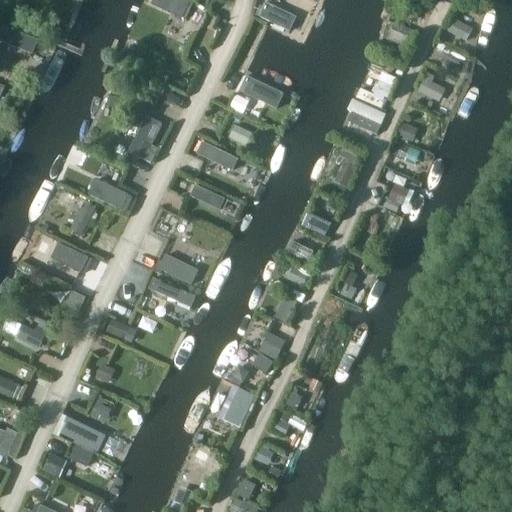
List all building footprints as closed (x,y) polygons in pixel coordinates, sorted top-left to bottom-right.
[(146,0),(146,1),(178,15),(183,0),(146,0)] [(36,10),(22,4),(18,14),(32,20),(36,10)] [(290,32),(297,18),(266,4),(260,18),(290,32)] [(454,22),(448,33),(464,41),(466,42),(469,38),(473,31),(471,30),(470,29),(454,21),(454,22)] [(418,34),(396,25),(388,42),(410,51),(418,34)] [(19,34),(13,48),(31,56),(36,41),(19,34)] [(284,95),(247,78),(240,92),(277,110),(284,95)] [(438,103),(445,90),(424,79),(417,93),(429,99),(438,103)] [(349,112),(351,113),(381,127),(386,116),(356,101),(354,101),(353,100),(348,111),(349,112)] [(148,119),(131,153),(152,164),(159,150),(153,147),(163,127),(148,119)] [(402,124),(397,137),(408,141),(413,129),(402,124)] [(249,148),(255,136),(235,126),(229,138),(249,148)] [(215,163),(221,152),(203,143),(197,155),(215,163)] [(393,155),(393,156),(401,160),(407,147),(406,147),(399,143),(393,155)] [(348,190),(359,168),(344,161),(334,183),(348,190)] [(122,211),(129,195),(95,180),(88,196),(122,211)] [(196,186),(190,197),(220,211),(225,200),(196,186)] [(384,208),(396,213),(400,205),(395,203),(401,191),(393,187),(384,208)] [(352,248),(351,249),(362,254),(362,253),(369,239),(379,218),(368,213),(358,234),(352,248)] [(309,214),(303,227),(313,232),(326,238),(332,225),(319,219),(309,214)] [(83,236),(91,221),(79,215),(71,230),(83,236)] [(293,243),(287,254),(307,264),(313,253),(293,243)] [(69,268),(85,276),(92,260),(77,253),(69,268)] [(184,283),(191,268),(165,256),(158,270),(184,283)] [(293,268),(287,280),(304,287),(309,275),(293,268)] [(352,288),(358,277),(348,272),(343,284),(352,288)] [(195,297),(153,279),(148,290),(190,308),(195,297)] [(354,292),(344,288),(340,295),(350,300),(354,292)] [(80,311),(86,298),(72,292),(66,305),(80,311)] [(124,341),(130,328),(112,321),(107,333),(124,341)] [(31,330),(24,342),(39,350),(48,333),(37,327),(35,332),(31,330)] [(277,357),(284,344),(269,337),(263,350),(277,357)] [(268,375),(275,363),(259,353),(251,365),(268,375)] [(109,385),(116,371),(102,365),(96,379),(109,385)] [(248,373),(239,367),(232,377),(242,383),(248,373)] [(0,376),(0,397),(12,403),(13,403),(21,386),(0,376)] [(318,391),(321,383),(313,380),(310,387),(318,391)] [(293,389),(285,408),(296,413),(303,398),(297,395),(298,392),(293,389)] [(239,428),(253,397),(239,390),(225,421),(239,428)] [(276,416),(287,422),(290,416),(279,411),(279,412),(276,416)] [(286,424),(286,423),(275,418),(270,429),(281,434),(286,424)] [(67,419),(60,435),(99,454),(107,438),(67,419)] [(0,430),(0,456),(7,460),(18,434),(7,429),(6,433),(0,430)] [(87,468),(94,454),(75,445),(68,460),(87,468)] [(193,449),(188,460),(218,473),(223,461),(194,448),(193,449)] [(254,459),(263,463),(268,452),(259,448),(254,459)] [(52,454),(43,473),(48,475),(57,457),(52,454)] [(238,496),(249,501),(256,486),(245,481),(238,496)] [(174,502),(185,507),(189,497),(178,492),(174,502)] [(254,511),(256,510),(235,500),(229,511),(254,511)]
